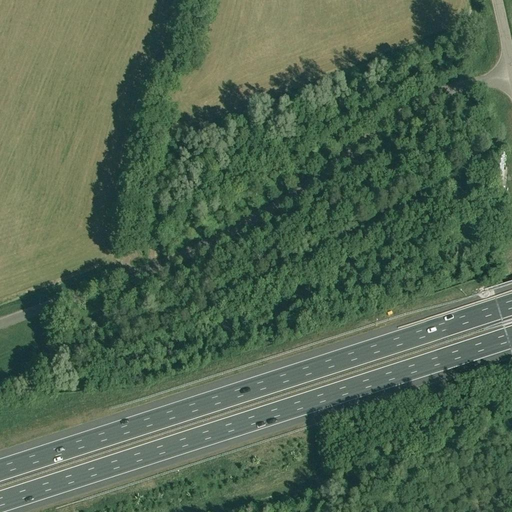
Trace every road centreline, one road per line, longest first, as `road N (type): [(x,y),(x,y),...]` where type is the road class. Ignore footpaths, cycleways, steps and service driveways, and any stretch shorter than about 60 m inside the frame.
road 1 (unclassified): [(0,321),(183,257),(299,192),(403,109),(511,72)]
road 2 (motorway): [(511,304),(0,469)]
road 3 (motorway): [(0,502),(511,337)]
road 4 (track): [(122,278),(158,103),(208,0)]
